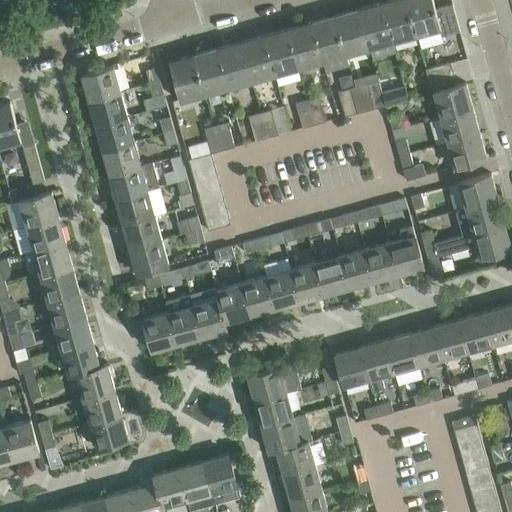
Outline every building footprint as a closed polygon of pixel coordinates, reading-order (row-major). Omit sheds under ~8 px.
[(417,37),(407,0),(386,0),(382,1),(394,43),(417,37)] [(436,9),(433,0),(407,0),(417,37),(422,35),(422,33),(440,28),(442,37),(460,32),(453,4),(436,9)] [(394,43),(382,1),(359,8),(370,50),(394,43)] [(359,8),(335,14),(347,56),(370,50),(359,8)] [(347,56),(335,14),(311,21),(323,63),(347,56)] [(323,63),(311,21),(287,28),(299,70),(323,63)] [(299,70),(287,28),(264,34),(275,76),(299,70)] [(275,76),(264,34),(240,41),(252,83),(275,76)] [(252,83),(240,41),(217,47),(228,89),(252,83)] [(228,89),(217,47),(193,54),(204,96),(228,89)] [(204,96),(193,54),(169,60),(181,103),(204,96)] [(454,72),(450,61),(425,68),(429,79),(454,72)] [(121,90),(114,65),(82,74),(89,99),(121,90)] [(151,82),(161,79),(157,66),(147,69),(151,82)] [(457,84),(454,72),(429,79),(432,91),(435,90),(457,84)] [(161,79),(151,82),(155,96),(165,94),(161,79)] [(460,83),(457,84),(435,90),(441,115),(473,107),(466,81),(460,83)] [(374,107),(385,104),(380,84),(369,88),(374,107)] [(357,112),(368,109),(363,89),(351,92),(357,112)] [(128,115),(121,90),(89,99),(96,124),(128,115)] [(357,112),(351,92),(340,96),(345,115),(357,112)] [(0,145),(21,140),(10,100),(0,102),(0,145)] [(314,123),(326,120),(320,101),(308,104),(314,123)] [(314,123),(308,104),(297,107),(303,126),(314,123)] [(480,131),(473,107),(441,115),(448,140),(480,131)] [(392,129),(403,126),(399,112),(389,115),(392,129)] [(267,136),(279,133),(273,114),(262,117),(267,136)] [(135,139),(128,115),(96,124),(103,148),(135,139)] [(163,132),(174,129),(171,116),(159,119),(163,132)] [(267,136),(262,117),(250,120),(256,140),(267,136)] [(235,145),(229,126),(228,121),(216,125),(223,149),(235,145)] [(216,125),(204,128),(209,144),(189,149),(191,157),(211,151),(211,152),(223,149),(216,125)] [(174,129),(163,132),(167,145),(178,142),(174,129)] [(448,140),(450,146),(455,166),(487,157),(480,131),(448,140)] [(399,153),(410,151),(406,137),(396,140),(399,153)] [(142,164),(135,139),(103,148),(109,173),(142,164)] [(34,183),(45,180),(34,142),(22,146),(33,183),(34,183)] [(211,151),(191,157),(191,158),(188,158),(191,170),(215,164),(211,152),(211,151)] [(403,167),(413,164),(410,151),(399,153),(403,167)] [(153,161),(142,164),(109,173),(116,198),(149,189),(160,186),(153,161)] [(407,179),(426,174),(422,162),(413,164),(403,167),(407,179)] [(177,181),(187,178),(184,164),(173,167),(177,181)] [(195,182),(218,175),(215,164),(191,170),(195,182)] [(498,197),(491,172),(459,181),(466,206),(498,197)] [(198,193),(221,187),(218,175),(195,182),(198,193)] [(183,206),(194,203),(187,178),(177,181),(183,206)] [(33,183),(8,189),(12,201),(19,199),(37,194),(34,183),(33,183)] [(201,205),(225,198),(221,187),(198,193),(201,205)] [(156,214),(149,189),(116,198),(123,223),(156,214)] [(52,190),(47,191),(37,194),(19,199),(26,225),(59,216),(52,190)] [(421,191),(411,194),(414,208),(425,205),(421,191)] [(391,200),(394,210),(407,206),(405,196),(391,200)] [(498,197),(466,206),(455,209),(462,234),(473,231),(505,222),(498,197)] [(204,216),(228,210),(225,198),(201,205),(204,216)] [(190,231),(201,228),(194,203),(183,206),(190,231)] [(356,221),(371,217),(368,206),(353,210),(356,221)] [(228,210),(204,216),(208,228),(231,222),(228,210)] [(356,221),(353,210),(341,213),(344,224),(356,221)] [(162,238),(156,214),(123,223),(130,247),(162,238)] [(66,240),(59,216),(26,225),(33,250),(66,240)] [(307,234),(322,230),(319,220),(305,224),(307,234)] [(455,235),(434,241),(438,254),(459,249),(476,244),(480,256),(511,247),(505,222),(473,231),(462,234),(455,235)] [(307,234),(305,224),(292,227),(295,238),(307,234)] [(201,228),(190,231),(193,244),(204,241),(201,228)] [(425,244),(434,241),(430,229),(421,231),(425,244)] [(258,248),(272,244),(269,234),(255,238),(258,248)] [(424,265),(416,236),(389,243),(397,273),(424,265)] [(162,238),(130,247),(137,272),(170,263),(162,238)] [(258,248),(255,238),(243,241),(246,252),(258,248)] [(73,265),(66,240),(33,250),(40,274),(73,265)] [(434,241),(425,244),(429,257),(438,254),(434,241)] [(397,273),(389,243),(364,250),(372,280),(397,273)] [(230,245),(214,249),(217,262),(234,258),(230,245)] [(372,280),(364,250),(339,257),(347,287),(372,280)] [(347,287),(339,257),(315,264),(323,293),(347,287)] [(211,269),(208,259),(195,262),(198,273),(211,269)] [(290,271),(287,259),(263,266),(266,277),(274,307),(298,300),(290,271)] [(323,293),(315,264),(290,271),(298,300),(323,293)] [(79,290),(73,265),(40,274),(47,299),(79,290)] [(161,283),(174,280),(171,269),(158,273),(161,283)] [(161,283),(158,273),(145,277),(148,287),(161,283)] [(274,307),(266,277),(241,284),(248,308),(249,314),(274,307)] [(6,284),(0,285),(0,299),(9,297),(6,284)] [(249,314),(248,308),(241,284),(217,291),(225,320),(249,314)] [(86,314),(79,290),(47,299),(53,324),(86,314)] [(215,292),(216,297),(193,303),(202,335),(227,328),(225,320),(217,291),(215,292)] [(202,335),(193,303),(168,310),(177,342),(202,335)] [(511,337),(511,321),(507,304),(483,311),(492,343),(511,337)] [(168,310),(162,312),(143,317),(152,349),(177,342),(168,310)] [(492,343),(483,311),(459,318),(468,350),(492,343)] [(93,339),(86,314),(53,324),(60,348),(88,341),(93,339)] [(468,350),(459,318),(433,325),(442,357),(468,350)] [(9,336),(19,333),(15,319),(5,322),(9,336)] [(442,357),(433,325),(409,332),(418,363),(442,357)] [(418,363),(409,332),(384,339),(393,370),(418,363)] [(19,333),(9,336),(13,349),(23,346),(19,333)] [(93,339),(88,341),(60,348),(67,374),(76,372),(100,364),(93,339)] [(393,370),(384,339),(359,345),(368,377),(369,377),(373,391),(385,387),(381,374),(393,370)] [(359,345),(335,352),(344,384),(368,377),(359,345)] [(115,389),(108,362),(100,364),(76,372),(83,397),(115,389)] [(325,380),(336,377),(332,364),(322,366),(325,380)] [(287,391),(285,384),(280,365),(248,374),(255,399),(287,391)] [(28,385),(38,382),(34,368),(24,371),(28,385)] [(478,387),(492,383),(489,373),(475,377),(478,387)] [(336,377),(325,380),(329,393),(340,390),(336,377)] [(478,387),(475,377),(462,380),(465,391),(478,387)] [(38,382),(28,385),(31,398),(42,395),(38,382)] [(0,398),(11,395),(8,385),(0,386),(0,398)] [(429,401),(443,397),(440,386),(426,390),(429,401)] [(122,413),(115,389),(83,397),(90,421),(122,413)] [(429,401),(426,390),(413,394),(416,404),(429,401)] [(293,415),(287,391),(255,399),(262,424),(293,415)] [(203,425),(216,412),(197,395),(185,408),(203,425)] [(379,415),(393,411),(390,400),(376,404),(379,415)] [(379,415),(376,404),(364,408),(367,418),(379,415)] [(90,421),(91,427),(97,446),(129,437),(122,413),(90,421)] [(454,428),(477,421),(475,413),(452,419),(454,428)] [(350,427),(349,423),(346,414),(336,416),(340,430),(350,427)] [(293,415),(262,424),(269,449),(277,447),(300,441),(293,415)] [(42,435),(52,432),(48,418),(38,421),(42,435)] [(39,451),(30,419),(5,426),(14,458),(39,451)] [(457,440),(480,434),(477,421),(454,428),(457,440)] [(0,461),(14,458),(5,426),(0,427),(0,461)] [(350,427),(340,430),(343,443),(354,440),(350,427)] [(52,432),(42,435),(45,448),(56,445),(52,432)] [(461,452),(484,445),(480,434),(457,440),(461,452)] [(307,439),(300,441),(277,447),(284,473),(314,465),(307,439)] [(464,463),(487,457),(484,445),(461,452),(464,463)] [(502,445),(493,448),(496,460),(505,457),(502,445)] [(241,495),(229,452),(203,459),(215,502),(241,495)] [(467,475),(490,469),(487,457),(464,463),(467,475)] [(215,502),(203,459),(179,466),(188,498),(191,509),(215,502)] [(357,479),(368,476),(364,463),(353,466),(357,479)] [(321,489),(314,465),(284,473),(290,497),(321,489)] [(179,466),(153,473),(156,481),(162,505),(188,498),(179,466)] [(470,486),(493,480),(490,469),(467,475),(470,486)] [(368,476),(357,479),(361,492),(371,489),(368,476)] [(473,498),(496,492),(493,480),(470,486),(473,498)] [(506,496),(511,494),(511,480),(502,483),(506,496)] [(163,511),(162,505),(156,481),(130,488),(136,511),(163,511)] [(136,511),(130,488),(105,495),(110,511),(136,511)] [(327,511),(321,489),(290,497),(294,511),(327,511)] [(477,510),(500,503),(496,492),(473,498),(477,510)] [(110,511),(105,495),(81,502),(83,511),(110,511)] [(83,511),(81,502),(56,508),(57,511),(83,511)] [(477,511),(502,511),(500,503),(477,510),(477,511)]
